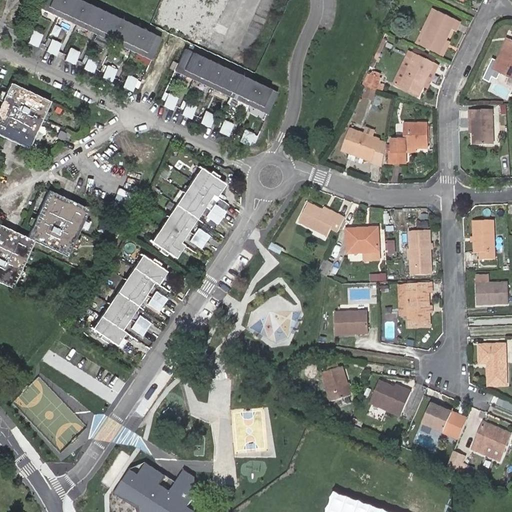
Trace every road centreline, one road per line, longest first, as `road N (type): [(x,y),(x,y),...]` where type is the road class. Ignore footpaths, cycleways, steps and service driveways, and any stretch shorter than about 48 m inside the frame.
road 1 (residential): [(258,191),(244,230),(85,466),(45,490)]
road 2 (residential): [(447,195),(444,109),(492,1)]
road 3 (residential): [(455,371),(447,195)]
road 4 (residential): [(273,158),(295,108),(316,0)]
road 5 (residential): [(447,195),(376,198),(289,172)]
road 6 (residential): [(139,113),(0,50)]
road 7 (residential): [(254,168),(139,113)]
